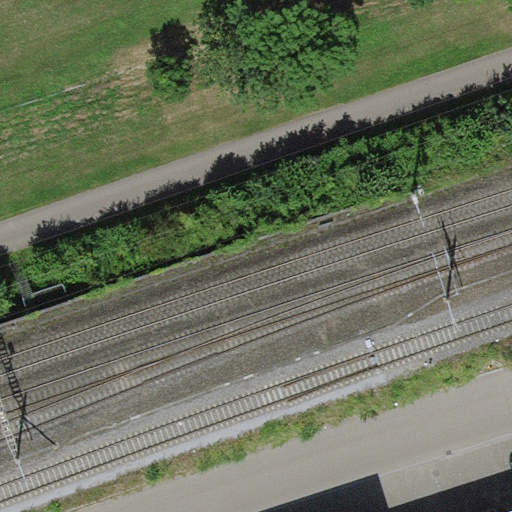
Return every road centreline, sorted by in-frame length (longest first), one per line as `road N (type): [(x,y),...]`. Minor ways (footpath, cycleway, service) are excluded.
road 1 (track): [(0,255),(511,73)]
road 2 (residential): [(239,511),(511,424)]
